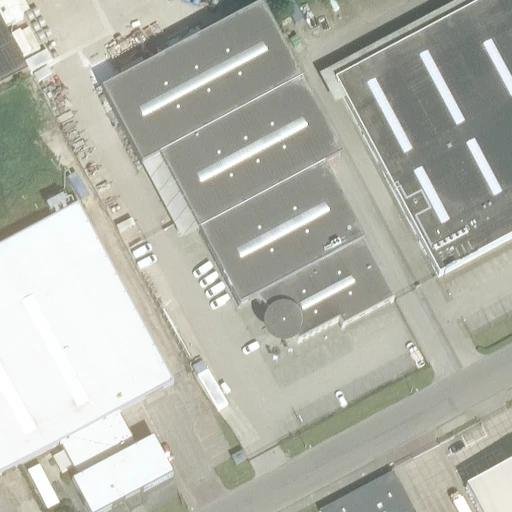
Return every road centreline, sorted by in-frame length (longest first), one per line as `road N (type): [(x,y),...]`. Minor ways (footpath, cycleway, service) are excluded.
road 1 (unknown): [(291,485),(82,89),(86,37)]
road 2 (unknown): [(466,392),(304,65),(318,47),(415,0)]
road 3 (unclassified): [(511,367),(242,511)]
